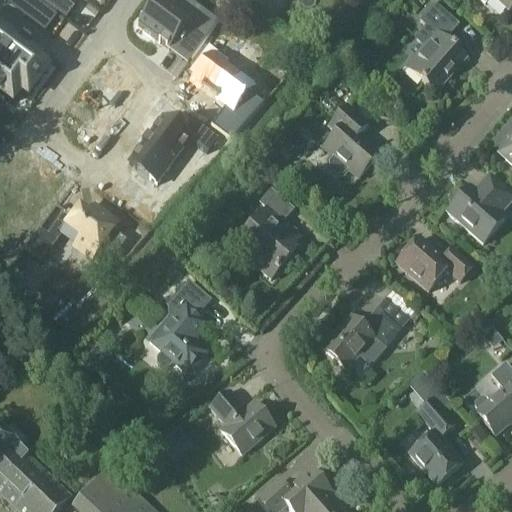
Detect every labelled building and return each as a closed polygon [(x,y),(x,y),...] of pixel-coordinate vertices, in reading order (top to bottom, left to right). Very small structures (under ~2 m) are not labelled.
[(61,0),(37,0),(67,22),(76,11),(61,0)] [(166,0),(154,0),(146,10),(184,37),(200,15),(182,2),(178,8),(166,0)] [(511,0),(486,0),(488,2),(489,0),(492,0),(508,13),(511,8),(511,0)] [(37,2),(27,15),(46,30),(56,16),(37,2)] [(451,50),(443,43),(458,26),(435,6),(421,23),(426,27),(415,40),(424,48),(405,70),(421,84),(421,85),(435,98),(467,62),(452,50),(451,50)] [(0,36),(0,93),(13,102),(19,92),(27,98),(47,69),(22,52),(27,45),(5,29),(0,37),(0,36)] [(211,70),(194,91),(217,109),(209,119),(223,130),(212,145),(227,156),(259,123),(244,112),(249,106),(227,91),(232,85),(211,70)] [(129,74),(114,104),(129,112),(145,82),(129,74)] [(344,177),(348,173),(359,182),(380,158),(358,139),(367,128),(345,109),(328,129),(336,136),(323,150),(334,160),(330,164),(330,173),(336,178),(344,177)] [(145,144),(115,184),(139,201),(168,163),(183,175),(195,160),(167,138),(155,152),(145,144)] [(511,140),(499,156),(511,167),(511,140)] [(0,238),(2,240),(24,214),(16,208),(39,180),(20,168),(0,192),(0,238)] [(511,202),(511,199),(488,178),(474,194),(469,189),(446,215),(482,247),(505,221),(500,217),(511,202)] [(269,283),(295,254),(291,251),(299,242),(281,226),(293,212),(270,192),(258,206),(265,212),(241,239),(260,255),(250,266),(269,283)] [(45,207),(24,234),(40,247),(47,238),(64,251),(57,260),(84,282),(103,258),(118,270),(131,254),(116,241),(123,233),(87,205),(80,215),(68,206),(60,218),(45,207)] [(441,263),(418,242),(396,267),(428,295),(446,274),(459,285),(472,271),(451,252),(441,263)] [(170,256),(160,268),(167,275),(178,263),(170,256)] [(200,313),(209,303),(189,285),(168,308),(168,321),(157,334),(160,337),(152,346),(161,354),(156,359),(157,367),(160,370),(168,370),(173,365),(186,377),(205,356),(194,347),(194,341),(206,328),(185,310),(190,304),(200,313)] [(384,350),(409,323),(386,302),(361,331),(349,320),(320,352),(345,374),(374,341),(384,350)] [(482,320),(472,329),(483,341),(493,332),(482,320)] [(494,439),(511,424),(511,373),(505,366),(492,378),(504,392),(475,417),(494,439)] [(243,414),(228,396),(209,411),(225,430),(220,435),(241,459),(273,431),(252,407),(243,414)] [(437,488),(462,468),(439,442),(454,429),(432,403),(417,415),(434,436),(409,457),(420,471),(421,470),(437,488)] [(4,436),(0,432),(0,495),(17,511),(57,511),(69,499),(19,451),(27,442),(12,428),(4,436)] [(148,511),(108,473),(74,508),(78,511),(148,511)] [(330,496),(310,473),(286,494),(278,485),(257,504),(264,511),(281,511),(285,508),(288,511),(335,511),(325,500),(330,496)]
